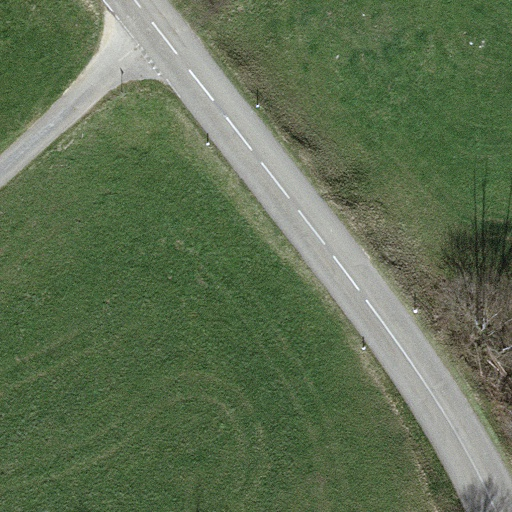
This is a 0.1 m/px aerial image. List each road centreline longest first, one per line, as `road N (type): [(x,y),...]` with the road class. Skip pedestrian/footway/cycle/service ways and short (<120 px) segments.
road 1 (tertiary): [(495,511),(442,410),(389,332),(159,31)]
road 2 (unclassified): [(0,167),(159,31)]
